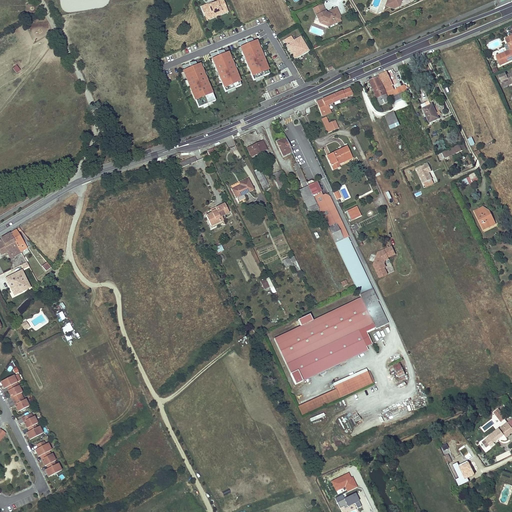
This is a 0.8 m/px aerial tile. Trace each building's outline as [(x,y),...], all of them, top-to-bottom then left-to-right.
[(227,11),(222,0),(216,0),(217,2),(208,6),(207,4),(201,7),(205,15),(210,13),(211,15),(221,11),(222,13),(227,11)] [(326,13),(322,4),(313,8),(320,23),(323,21),(327,23),(329,26),(341,21),(339,17),(340,16),(337,8),(331,11),(329,14),(326,13)] [(207,19),(222,13),(221,11),(211,15),(210,13),(205,15),(207,19)] [(511,35),(505,39),(510,50),(495,57),(499,66),(511,60),(511,35)] [(304,53),(306,52),(308,50),(301,37),(293,41),(291,37),(284,41),(293,57),(303,51),(304,53)] [(265,61),(260,49),(259,49),(258,45),(259,45),(257,40),(253,42),(251,38),(245,40),(247,44),(240,47),(242,51),(241,52),(242,56),(243,56),(245,60),(244,60),(247,68),(248,68),(250,72),(253,80),(269,74),(267,69),(264,61),(265,61)] [(219,56),(211,59),(212,63),(213,63),(215,67),(214,67),(216,71),(217,71),(218,75),(217,75),(219,80),(220,79),(224,91),(240,85),(239,81),(239,80),(236,73),(237,72),(235,68),(234,68),(233,65),(234,64),(232,60),(231,60),(229,57),(230,56),(229,52),(224,53),(223,50),(217,51),(219,56)] [(190,67),(182,71),(194,99),(198,107),(215,100),(211,92),(212,92),(209,83),(208,84),(206,80),(207,80),(205,76),(204,76),(203,72),(204,72),(202,67),(201,68),(199,64),(196,65),(195,61),(188,63),(190,67)] [(511,70),(511,71),(511,73),(506,75),(507,78),(501,81),(503,87),(511,83),(511,70)] [(394,90),(393,87),(389,81),(391,81),(386,72),(379,75),(389,97),(389,98),(393,97),(396,95),(396,94),(394,90)] [(387,95),(383,86),(378,77),(369,81),(377,99),(387,95)] [(406,84),(394,90),(396,94),(396,95),(404,92),(408,90),(406,84)] [(350,88),(316,101),(322,116),(331,112),(328,105),(352,95),(350,88)] [(395,101),(406,97),(404,92),(396,95),(393,97),(395,101)] [(381,106),(390,102),(387,95),(377,99),(381,106)] [(435,111),(432,105),(423,110),(429,123),(439,119),(435,111)] [(388,125),(398,121),(394,113),(385,117),(388,125)] [(328,124),(327,121),(326,117),(321,119),(325,127),(323,128),(325,134),(338,129),(335,121),(328,124)] [(283,156),(292,152),(285,138),(276,142),(283,156)] [(266,150),(264,146),(262,142),(251,147),(252,148),(248,150),(251,156),(253,155),(253,156),(266,150)] [(449,157),(462,151),(467,149),(464,145),(462,146),(461,144),(438,155),(440,161),(449,157)] [(351,156),(347,147),(330,155),(332,159),(329,160),(333,170),(339,168),(338,165),(337,163),(351,156)] [(338,165),(352,158),(351,156),(337,163),(338,165)] [(468,156),(456,160),(459,169),(469,166),(467,161),(470,160),(468,156)] [(181,167),(197,162),(195,157),(179,162),(181,167)] [(431,171),(427,163),(416,168),(423,183),(431,179),(428,172),(431,171)] [(266,184),(263,179),(261,173),(263,173),(261,169),(255,171),(263,188),(269,185),(268,183),(266,184)] [(308,186),(306,183),(300,170),(298,171),(301,178),(299,179),(301,184),(303,188),(308,186)] [(281,171),(273,175),(279,187),(283,185),(280,179),(284,177),(281,171)] [(465,178),(468,185),(479,180),(475,173),(465,178)] [(240,183),(240,185),(241,186),(240,187),(239,186),(232,190),(236,198),(253,190),(248,180),(240,183)] [(311,181),(306,183),(308,186),(308,187),(320,213),(355,288),(360,298),(375,328),(375,330),(387,324),(371,291),(372,290),(347,237),(346,237),(326,194),(322,196),(316,183),(311,181)] [(311,217),(320,213),(308,187),(299,191),(311,217)] [(225,204),(215,208),(216,210),(217,212),(212,214),(212,213),(206,216),(211,226),(220,221),(219,218),(221,217),(229,213),(225,204)] [(494,220),(492,215),(489,210),(485,211),(483,206),(474,210),(483,228),(488,226),(487,224),(494,220)] [(361,216),(359,211),(357,207),(352,209),(356,218),(361,216)] [(356,218),(352,209),(348,211),(352,220),(356,218)] [(16,229),(10,233),(21,252),(27,248),(16,229)] [(2,240),(0,241),(0,252),(1,256),(7,253),(10,259),(13,257),(21,252),(10,233),(2,238),(2,240)] [(395,254),(392,247),(378,253),(373,266),(380,279),(387,275),(384,268),(386,268),(384,264),(386,261),(388,259),(388,258),(395,254)] [(30,284),(23,270),(6,278),(9,285),(14,283),(15,286),(11,288),(13,292),(15,291),(18,295),(27,291),(27,290),(25,287),(30,284)] [(266,277),(261,279),(265,288),(270,286),(266,277)] [(273,340),(285,365),(357,331),(360,336),(375,328),(360,298),(312,321),(309,315),(297,321),(300,327),(273,340)] [(22,325),(26,331),(30,328),(26,322),(22,325)] [(62,327),(66,334),(73,330),(69,323),(62,327)] [(357,331),(285,365),(288,370),(360,336),(357,331)] [(367,351),(360,336),(288,370),(295,385),(367,351)] [(400,363),(393,366),(399,378),(405,375),(400,363)] [(366,373),(335,387),(337,390),(341,398),(371,384),(366,373)] [(21,381),(17,375),(11,378),(14,385),(16,384),(21,381)] [(11,378),(0,383),(2,387),(4,386),(6,389),(7,388),(8,392),(16,388),(14,385),(11,378)] [(16,388),(8,392),(7,392),(10,397),(12,396),(15,402),(22,398),(20,394),(21,394),(18,387),(16,388)] [(299,408),(303,416),(341,398),(337,390),(299,408)] [(22,398),(15,402),(17,407),(15,408),(18,413),(28,407),(25,401),(24,401),(22,398)] [(505,418),(499,409),(495,412),(501,421),(505,418)] [(30,415),(23,418),(25,422),(26,424),(24,425),(26,430),(27,429),(34,426),(37,424),(34,418),(32,418),(30,415)] [(504,435),(505,437),(506,438),(511,433),(511,428),(508,424),(507,422),(499,429),(498,428),(488,436),(489,438),(485,440),(482,443),(486,447),(489,445),(490,447),(494,444),(493,443),(504,435)] [(34,426),(27,429),(29,433),(28,433),(30,436),(27,438),(29,441),(40,436),(37,429),(36,429),(34,426)] [(43,442),(36,446),(38,450),(37,450),(39,453),(36,455),(38,458),(39,457),(41,456),(48,453),(49,452),(45,446),(43,442)] [(48,453),(41,456),(43,460),(44,462),(42,463),(44,467),(46,466),(53,463),(55,462),(51,455),(50,456),(48,453)] [(474,475),(468,462),(459,466),(457,463),(453,465),(460,478),(456,480),(459,486),(469,482),(467,478),(474,475)] [(46,475),(48,478),(59,473),(55,466),(53,463),(46,466),(48,470),(47,470),(49,473),(46,475)] [(348,473),(331,481),(336,491),(345,487),(347,492),(357,487),(352,477),(351,478),(348,473)] [(343,495),(336,498),(340,508),(344,506),(345,508),(355,504),(357,509),(362,507),(356,494),(344,499),(343,495)]
